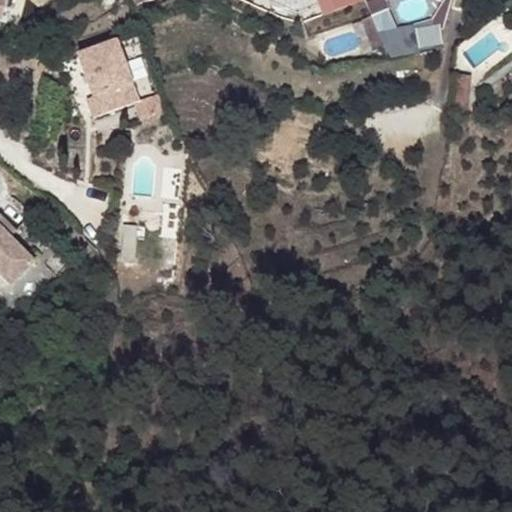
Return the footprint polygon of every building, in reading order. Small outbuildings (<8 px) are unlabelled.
[(319,0),(323,9),(344,1),(346,7),(361,0),(319,0)] [(344,1),(323,9),(325,15),(346,7),(344,1)] [(373,18),(365,22),(372,44),(381,40),(373,18)] [(445,40),(440,20),(385,36),(391,56),(445,40)] [(381,40),(372,44),(374,53),(384,49),(381,40)] [(140,101),(117,42),(78,57),(94,98),(87,101),(94,119),(134,104),(140,101)] [(462,73),(455,71),(454,80),(460,81),(462,73)] [(463,118),(468,82),(460,81),(454,80),(449,117),(463,118)] [(134,104),(140,121),(162,112),(159,94),(140,101),(134,104)] [(1,217),(0,217),(0,227),(10,237),(15,232),(1,217)] [(0,274),(12,286),(35,262),(10,237),(0,227),(0,274)] [(297,280),(283,286),(289,299),(302,295),(297,280)]
